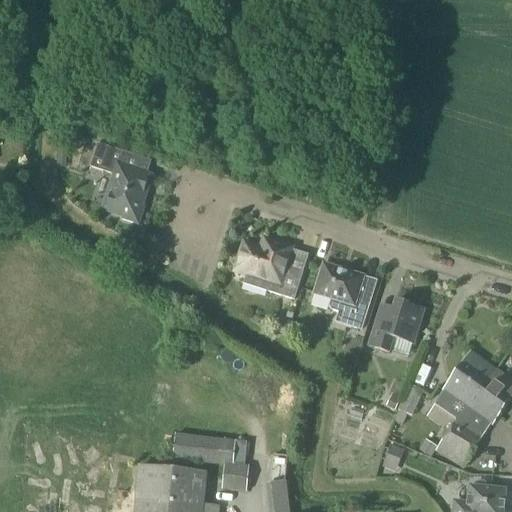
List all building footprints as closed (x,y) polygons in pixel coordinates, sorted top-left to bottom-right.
[(138,227),(144,210),(141,209),(152,178),(128,170),(132,157),(98,145),(90,169),(114,177),(102,212),(122,219),(121,221),(138,227)] [(57,149),(56,158),(66,159),(67,159),(68,150),(57,149)] [(271,254),(243,245),(234,274),(262,282),(260,288),(262,292),(294,302),(302,275),(286,270),(289,259),(290,258),(290,256),(290,255),(289,254),(289,252),(288,251),(287,249),(284,248),(282,247),(280,247),(278,247),(276,248),(275,248),(273,249),(273,250),(272,251),(271,253),(271,254)] [(361,332),(369,304),(357,300),(364,279),(323,266),(313,297),(330,302),(328,308),(330,312),(337,315),(334,324),(346,327),(361,332)] [(63,281),(47,280),(47,313),(90,313),(90,285),(63,284),(63,281)] [(413,347),(424,312),(395,303),(389,324),(377,320),(368,348),(389,355),(393,340),(413,347)] [(473,404),(495,372),(471,354),(443,393),(444,394),(435,406),(426,420),(447,434),(456,421),(458,418),(469,425),(475,416),(480,409),(473,404)] [(80,358),(59,358),(59,396),(80,396),(80,358)] [(100,396),(101,358),(80,358),(80,396),(100,396)] [(101,358),(100,396),(121,397),(121,359),(101,358)] [(142,359),(121,359),(121,397),(141,397),(142,359)] [(0,360),(0,398),(21,399),(22,361),(0,360)] [(351,368),(343,365),(339,375),(348,378),(351,368)] [(213,400),(251,401),(251,372),(213,372),(213,400)] [(491,427),(511,397),(511,383),(495,372),(473,404),(480,409),(475,416),(491,427)] [(409,387),(397,412),(408,417),(412,419),(424,394),(409,387)] [(469,425),(458,418),(456,421),(447,434),(436,452),(463,469),(485,435),(469,425)] [(216,436),(216,458),(254,458),(254,436),(216,436)] [(297,511),(295,456),(280,457),(283,511),(297,511)] [(0,458),(0,496),(19,498),(22,461),(0,458)] [(254,480),(254,458),(216,458),(216,480),(254,480)] [(56,505),(76,507),(79,470),(59,468),(56,505)] [(100,471),(79,470),(76,507),(97,508),(100,471)] [(100,471),(97,508),(117,510),(120,473),(100,471)] [(120,473),(117,510),(137,511),(141,475),(120,473)] [(487,490),(487,487),(485,485),(481,483),(478,484),(475,486),(474,489),(469,488),(468,505),(464,505),(462,505),(461,506),(458,507),(457,507),(456,509),(454,511),(453,511),(503,511),(505,492),(487,490)]
